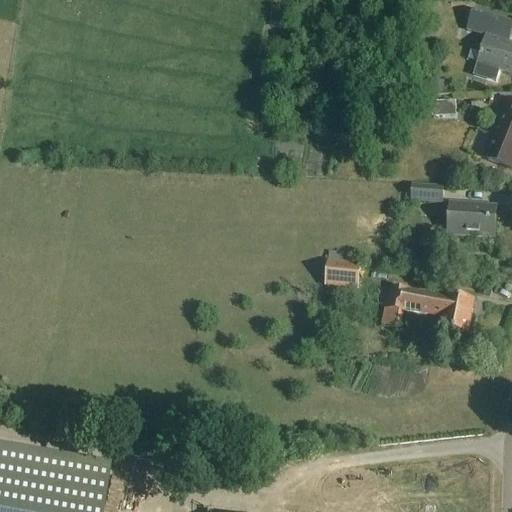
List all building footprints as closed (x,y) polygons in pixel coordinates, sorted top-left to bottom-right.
[(474,13),(467,33),(485,38),(487,39),(479,66),(478,66),(475,74),(496,80),(498,72),(511,76),(511,46),(507,45),(509,38),(511,38),(511,25),(492,19),(474,13)] [(433,84),(433,95),(444,95),(444,85),(433,84)] [(511,104),(501,101),(497,113),(506,116),(502,128),(496,126),(484,160),(511,170),(511,104)] [(411,187),(410,205),(442,207),(444,189),(411,187)] [(450,205),(448,236),(494,239),(496,208),(450,205)] [(396,253),(395,267),(415,268),(416,253),(396,253)] [(328,263),(326,290),(359,293),(362,266),(328,263)] [(388,309),(385,309),(382,326),(385,326),(385,328),(399,330),(402,314),(404,314),(404,312),(420,315),(421,312),(443,316),(440,330),(467,335),(473,302),(445,297),(443,300),(421,296),(421,294),(409,291),(408,293),(391,290),(388,309)] [(0,449),(0,511),(101,511),(109,468),(0,449)]
